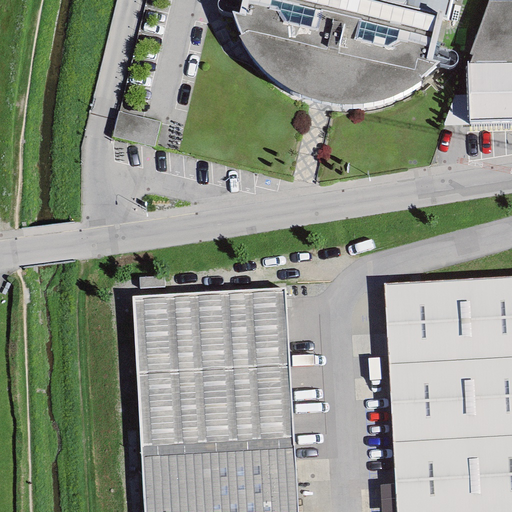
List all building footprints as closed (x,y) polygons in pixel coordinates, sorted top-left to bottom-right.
[(239,0),(237,12),(232,11),(237,28),(241,34),(236,35),(240,42),(243,47),(252,60),(261,70),(275,84),(291,93),(312,100),(328,103),(344,107),(362,107),(389,100),(401,94),(413,85),(422,78),(429,72),(435,66),(439,62),(431,60),(442,16),(446,17),(450,0),(239,0)] [(511,62),(466,63),(467,120),(511,119),(511,62)] [(115,138),(157,147),(163,119),(120,111),(115,138)] [(511,511),(511,277),(383,285),(395,511),(511,511)] [(295,511),(282,290),(134,301),(145,511),(295,511)]
